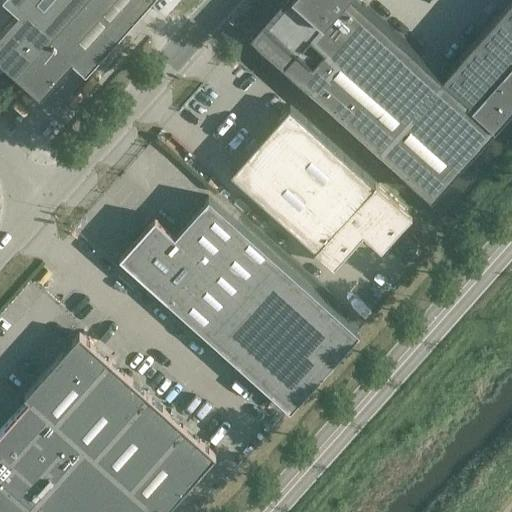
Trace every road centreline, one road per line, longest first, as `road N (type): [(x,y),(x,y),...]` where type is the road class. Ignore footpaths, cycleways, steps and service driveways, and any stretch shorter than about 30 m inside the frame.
road 1 (secondary): [(267,511),(511,233)]
road 2 (unclassified): [(43,195),(195,29)]
